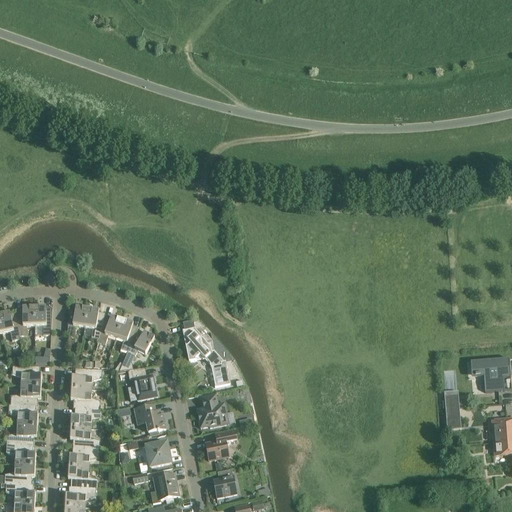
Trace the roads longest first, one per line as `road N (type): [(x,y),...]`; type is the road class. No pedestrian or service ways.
road 1 (unclassified): [(511,114),(390,129),(252,115),(0,33)]
road 2 (residential): [(201,511),(162,320),(117,297),(63,295)]
road 3 (residential): [(48,511),(63,295)]
road 4 (track): [(333,127),(318,136),(225,144),(209,158),(198,189)]
